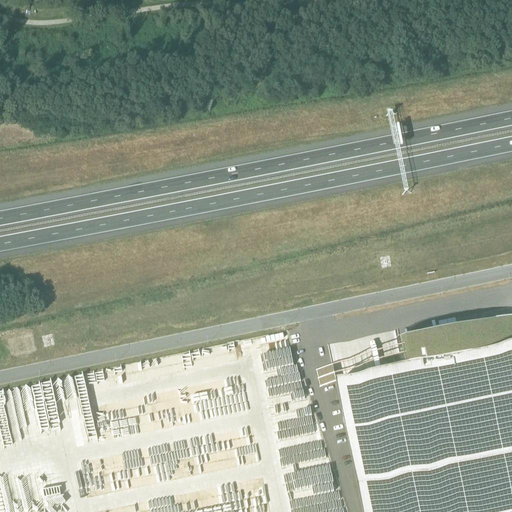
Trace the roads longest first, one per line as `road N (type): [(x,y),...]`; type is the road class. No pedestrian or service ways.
road 1 (unclassified): [(0,379),(511,273)]
road 2 (motorway): [(511,118),(0,218)]
road 3 (motorway): [(0,244),(511,144)]
road 4 (unknown): [(45,443),(87,400),(185,375),(245,372),(265,414)]
road 5 (unknown): [(76,511),(63,462),(265,414)]
road 6 (unknown): [(100,511),(280,474)]
